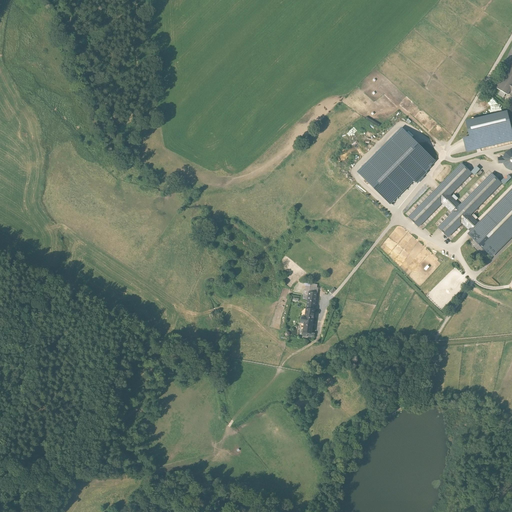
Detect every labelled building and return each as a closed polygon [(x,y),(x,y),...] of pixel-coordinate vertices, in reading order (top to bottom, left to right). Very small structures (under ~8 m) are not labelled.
[(511,63),(498,87),(511,95),(511,63)] [(463,138),(466,152),(511,141),(511,130),(508,111),(466,121),(469,137),(463,138)] [(358,128),(347,134),(354,145),(365,138),(358,128)] [(432,160),(402,130),(359,174),(389,203),(418,175),(423,169),(432,160)] [(504,164),(506,167),(509,170),(511,170),(511,148),(510,149),(507,151),(504,154),(503,157),(499,157),(499,163),(503,163),(504,164)] [(466,168),(461,164),(438,188),(408,218),(418,227),(442,203),(449,195),(471,173),(466,168)] [(427,173),(423,169),(418,175),(421,178),(427,173)] [(506,173),(500,182),(504,185),(510,176),(506,173)] [(501,183),(492,174),(460,206),(453,214),(438,228),(448,237),(462,223),(470,215),(501,183)] [(511,190),(479,224),(471,232),(468,235),(492,257),(511,236),(511,190)] [(442,203),(453,214),(460,206),(449,195),(442,203)] [(479,224),(470,215),(462,223),(471,232),(479,224)] [(309,293),(307,309),(314,310),(316,293),(313,293),(309,293)] [(306,308),(304,319),(313,321),(315,310),(314,310),(307,309),(306,308)] [(311,334),(313,321),(304,319),(301,319),(300,323),(304,323),(303,333),(311,334)] [(386,414),(379,418),(382,422),(388,418),(386,414)]
